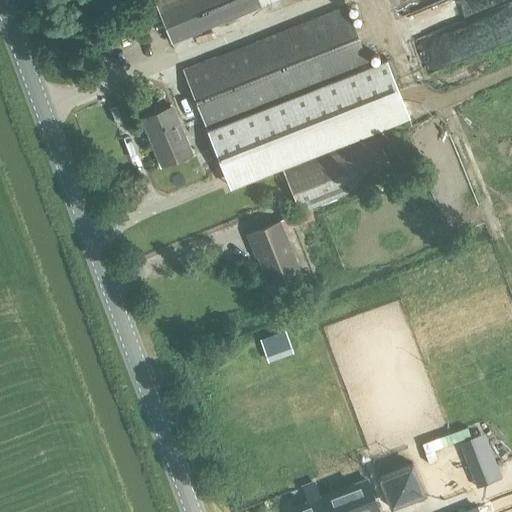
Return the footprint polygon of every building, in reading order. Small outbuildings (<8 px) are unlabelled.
[(154,0),(172,43),(261,6),(258,0),(154,0)] [(434,63),(511,38),(511,0),(498,0),(502,10),(425,34),(434,63)] [(371,69),(370,66),(346,4),(183,69),(208,133),(371,69)] [(371,69),(208,133),(218,160),(398,88),(386,60),(370,66),(371,69)] [(161,165),(193,152),(174,105),(142,119),(161,165)] [(299,211),(392,174),(377,136),(284,174),(299,211)] [(308,211),(247,235),(254,251),(256,251),(269,283),(298,271),(282,231),(312,219),(308,211)] [(284,331),(259,340),(267,362),(293,352),(284,331)] [(485,432),(470,437),(487,483),(502,477),(485,432)] [(390,509),(425,496),(412,462),(377,476),(390,509)] [(382,511),(369,479),(320,498),(315,485),(302,489),(308,504),(293,510),(293,511),(382,511)]
